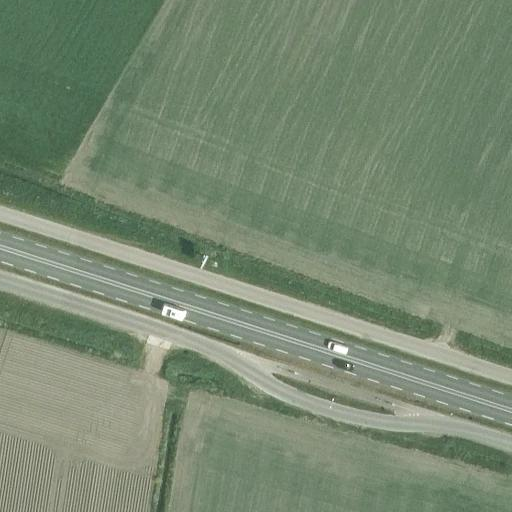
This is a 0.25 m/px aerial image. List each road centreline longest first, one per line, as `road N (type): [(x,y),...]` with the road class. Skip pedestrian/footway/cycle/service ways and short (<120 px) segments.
road 1 (unclassified): [(511,443),(460,426),(379,424),(292,400),(207,347),(0,281)]
road 2 (primary): [(511,414),(0,250)]
road 3 (unclassified): [(0,218),(511,379)]
